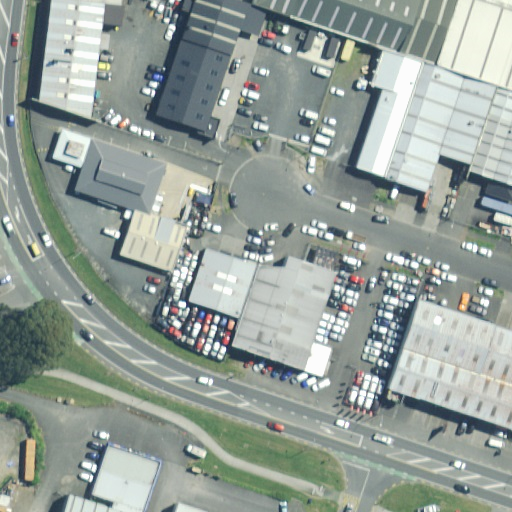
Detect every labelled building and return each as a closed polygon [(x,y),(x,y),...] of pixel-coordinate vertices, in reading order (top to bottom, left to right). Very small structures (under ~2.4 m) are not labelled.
[(53,0),(41,102),(92,119),(104,24),(124,27),(126,6),(123,5),(123,0),(53,0)] [(260,6),(241,0),(197,0),(184,39),(233,55),(242,30),(260,36),(269,9),(260,6)] [(261,0),(260,6),(269,9),(387,49),(426,62),(439,66),(460,0),(261,0)] [(511,10),(480,0),(460,0),(439,66),(468,76),(503,87),(511,90),(511,10)] [(212,117),(233,55),(184,39),(158,115),(200,129),(207,132),(212,117)] [(387,178),(426,62),(387,49),(375,86),(386,89),(359,168),(387,178)] [(468,76),(439,66),(426,62),(387,178),(429,192),(441,154),(468,76)] [(503,87),(468,76),(441,154),(476,166),(503,87)] [(511,90),(503,87),(476,166),(473,172),(511,185),(511,90)] [(222,120),(212,117),(207,132),(200,129),(199,134),(216,139),(222,120)] [(84,168),(93,140),(63,130),(54,158),(84,168)] [(168,165),(93,140),(84,168),(76,191),(136,211),(152,216),(152,214),(168,165)] [(214,198),(198,192),(194,203),(210,209),(214,198)] [(152,216),(136,211),(121,255),(175,273),(191,227),(152,214),(152,216)] [(260,269),(208,250),(191,302),(244,319),(260,269)] [(317,342),(340,273),(291,257),(287,270),(260,269),(244,319),(234,347),(306,371),(317,342)] [(511,332),(422,302),(392,390),(511,430),(511,332)] [(335,349),(317,342),(306,371),(325,378),(335,349)] [(146,511),(162,464),(111,447),(94,495),(116,502),(112,511),(114,511),(146,511)] [(114,511),(112,511),(73,498),(67,511),(114,511)]
